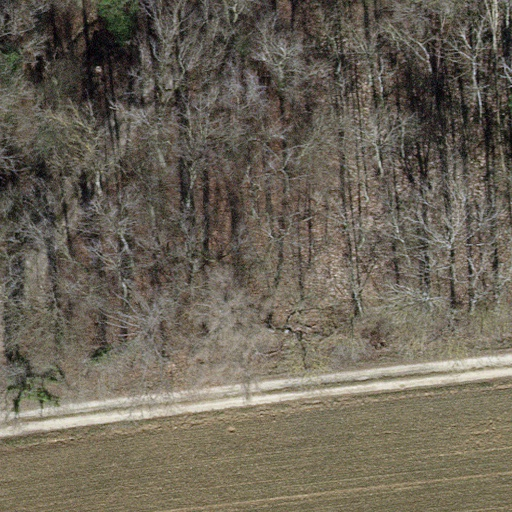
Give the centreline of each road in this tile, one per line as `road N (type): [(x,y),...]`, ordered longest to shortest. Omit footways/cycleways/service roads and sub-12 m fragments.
road 1 (track): [(0,428),(511,368)]
road 2 (track): [(0,332),(224,0)]
